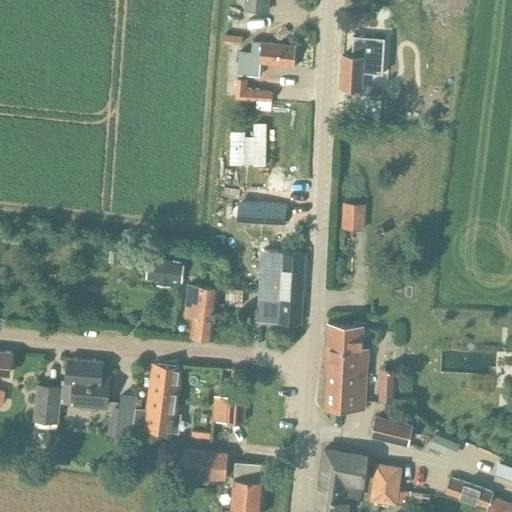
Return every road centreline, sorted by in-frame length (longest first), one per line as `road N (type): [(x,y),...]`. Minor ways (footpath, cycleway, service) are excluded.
road 1 (tertiary): [(312,365),(333,0)]
road 2 (unclassified): [(312,365),(0,334)]
road 3 (residential): [(511,488),(307,430)]
